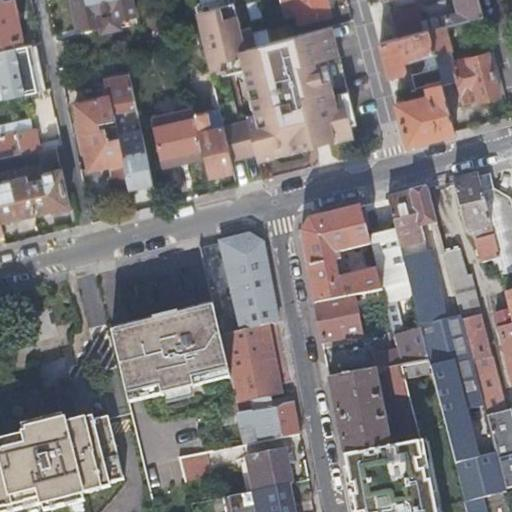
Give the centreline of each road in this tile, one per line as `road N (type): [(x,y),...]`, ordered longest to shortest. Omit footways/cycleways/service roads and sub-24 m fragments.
road 1 (residential): [(330,511),(269,203)]
road 2 (residential): [(269,203),(0,269)]
road 3 (unknown): [(90,247),(129,468),(129,481),(105,511)]
road 4 (residential): [(356,0),(401,170)]
road 5 (residential): [(401,170),(269,203)]
